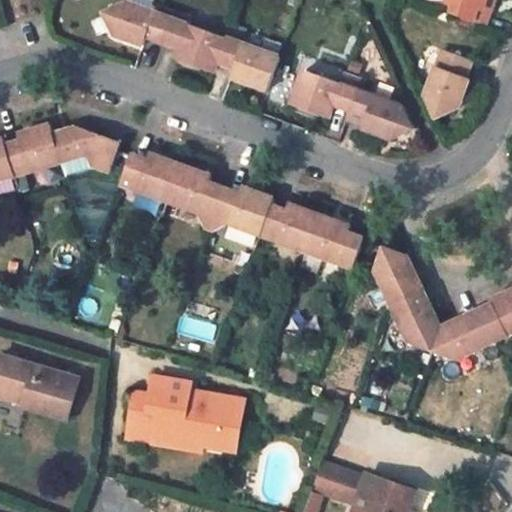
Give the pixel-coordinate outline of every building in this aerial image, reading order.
[(124,0),(104,13),(114,35),(144,45),(147,37),(161,42),(170,17),(154,11),(124,0)] [(441,0),(438,8),(448,11),(451,0),(441,0)] [(486,25),(490,12),(484,9),(486,0),(451,0),(448,11),(486,25)] [(490,12),(494,0),(486,0),(484,9),(490,12)] [(156,5),(154,11),(170,17),(172,12),(156,5)] [(188,23),(190,18),(172,12),(170,17),(188,23)] [(161,42),(180,48),(176,56),(214,70),(217,62),(226,36),(188,23),(170,17),(161,42)] [(246,43),(248,39),(227,32),(226,36),(246,43)] [(217,62),(233,67),(230,76),(267,89),(279,54),(246,43),(226,36),(217,62)] [(472,60),(442,49),(424,92),(436,120),(459,108),(469,78),(466,77),(472,60)] [(291,102),(330,115),(335,104),(349,109),(356,87),(342,82),(302,70),(291,102)] [(344,73),(342,82),(356,87),(358,88),(362,79),(344,73)] [(363,129),(392,139),(412,127),(403,104),(358,88),(356,87),(349,109),(345,120),(365,126),(363,129)] [(50,123),(18,134),(19,140),(6,145),(14,175),(61,161),(53,133),(50,123)] [(117,142),(75,126),(53,133),(61,161),(87,152),(92,151),(95,167),(108,170),(117,142)] [(3,138),(0,138),(0,178),(14,175),(6,145),(3,138)] [(87,152),(90,165),(95,167),(92,151),(87,152)] [(180,163),(150,152),(147,158),(132,153),(120,185),(166,200),(180,163)] [(166,200),(199,212),(206,226),(208,228),(223,186),(209,180),(211,174),(180,163),(166,200)] [(274,197),(243,186),(241,191),(223,186),(208,228),(213,230),(226,222),(260,235),(271,204),(274,197)] [(318,214),(288,202),(286,209),(271,204),(260,235),(304,252),(318,214)] [(350,226),(318,214),(304,252),(351,268),(362,237),(348,232),(350,226)] [(383,247),(375,268),(391,303),(423,288),(408,255),(383,247)] [(511,287),(491,298),(492,301),(479,307),(494,339),(511,330),(511,287)] [(394,310),(408,340),(432,349),(441,325),(423,288),(391,303),(394,310)] [(432,349),(455,358),(494,339),(479,307),(441,325),(432,349)] [(79,379),(0,355),(0,391),(22,399),(21,403),(67,418),(79,379)] [(125,437),(151,441),(199,450),(201,435),(236,440),(243,399),(198,391),(198,397),(189,395),(190,390),(191,382),(152,375),(149,394),(131,391),(125,437)] [(0,391),(0,396),(21,403),(22,399),(0,391)] [(318,403),(313,417),(328,423),(333,409),(318,403)] [(200,445),(234,451),(236,440),(201,435),(200,445)] [(406,511),(415,490),(368,473),(366,477),(322,461),(313,487),(357,504),(355,509),(353,511),(406,511)] [(314,492),(306,511),(318,511),(325,496),(314,492)]
